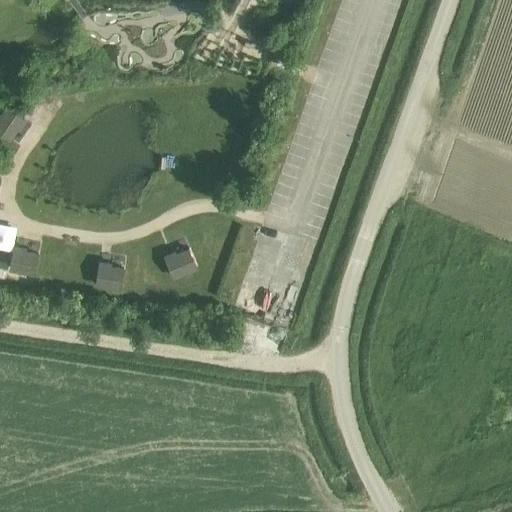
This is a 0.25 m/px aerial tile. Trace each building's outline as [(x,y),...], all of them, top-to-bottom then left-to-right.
[(28,120),(6,105),(0,113),(0,131),(11,139),(18,128),(21,130),(28,120)] [(210,150),(210,174),(228,174),(227,150),(210,150)] [(34,275),(39,252),(26,249),(27,247),(13,244),(9,264),(8,270),(34,275)] [(175,249),(163,254),(174,279),(198,269),(189,247),(176,252),(175,249)] [(111,262),(99,260),(95,286),(121,289),(125,266),(111,264),(111,262)] [(8,270),(9,264),(0,262),(0,278),(6,280),(8,270)] [(294,309),(305,312),(310,294),(299,291),(294,309)]
